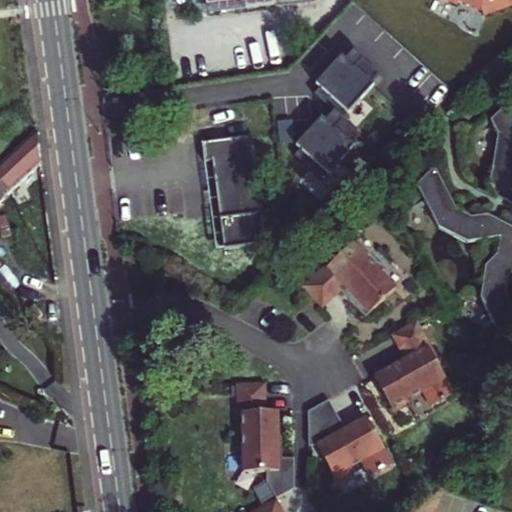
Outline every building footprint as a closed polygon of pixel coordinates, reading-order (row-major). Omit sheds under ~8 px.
[(276,0),(212,10),(210,0),(197,0),(200,8),(205,17),(313,0),(276,0)] [(210,0),(212,10),(276,0),(210,0)] [(511,6),(511,0),(450,0),(466,6),(468,1),(490,10),(493,16),(511,6)] [(383,77),(357,54),(318,97),(338,115),(298,159),(324,183),(363,138),(344,121),(383,77)] [(511,118),(493,121),(500,136),(492,185),(499,200),(511,206),(511,118)] [(25,189),(43,172),(39,135),(4,168),(25,189)] [(256,139),(206,146),(209,167),(217,166),(229,252),(271,247),(256,139)] [(0,212),(25,189),(4,168),(0,171),(0,212)] [(460,212),(437,168),(418,187),(441,232),(470,247),(502,241),(500,258),(488,269),(482,302),(497,332),(511,329),(511,303),(509,298),(511,282),(511,281),(511,228),(490,217),(474,220),(460,212)] [(283,268),(304,290),(323,272),(327,268),(335,277),(331,280),(347,298),(377,271),(362,255),(366,252),(339,222),(308,250),(306,248),(283,268)] [(323,272),(331,280),(335,277),(327,268),(323,272)] [(417,322),(391,336),(405,361),(373,379),(392,414),(406,406),(408,400),(422,392),(431,408),(445,401),(444,400),(453,395),(437,366),(440,364),(417,322)] [(448,378),(455,390),(467,384),(461,371),(448,378)] [(266,413),(265,384),(236,385),(237,428),(242,432),(243,474),(275,473),(276,500),(295,490),(294,463),(278,463),(278,413),(266,413)] [(343,427),(328,401),(308,412),(309,441),(316,441),(316,446),(336,481),(349,474),(351,468),(363,462),(371,477),(392,466),(366,419),(343,432),(341,428),(343,427)] [(282,511),(276,500),(254,511),(282,511)]
